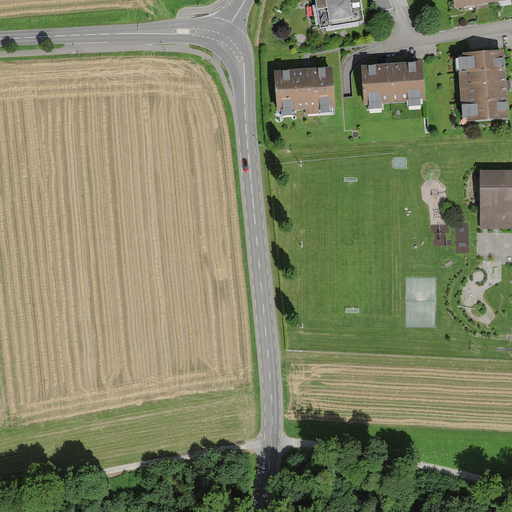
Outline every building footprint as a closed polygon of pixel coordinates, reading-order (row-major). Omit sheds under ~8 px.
[(363,24),(359,0),(330,0),(316,2),(320,30),(363,24)] [(393,9),(389,0),(373,0),(378,13),(393,9)] [(510,0),(454,0),(455,9),(510,1),(510,0)] [(508,121),(504,54),(460,57),(464,124),(508,121)] [(422,66),(363,70),(365,105),(370,105),(371,112),(382,111),(381,105),(408,103),(408,110),(421,109),(421,102),(424,102),(422,66)] [(336,97),(343,96),(342,67),(335,67),(336,97)] [(354,89),(363,88),(362,70),(354,70),(354,89)] [(332,71),(276,74),(278,114),(284,113),(285,119),(292,119),(292,112),(305,112),(305,117),(330,116),(330,109),(334,109),(332,71)] [(511,171),(480,172),(480,231),(511,230),(511,171)]
